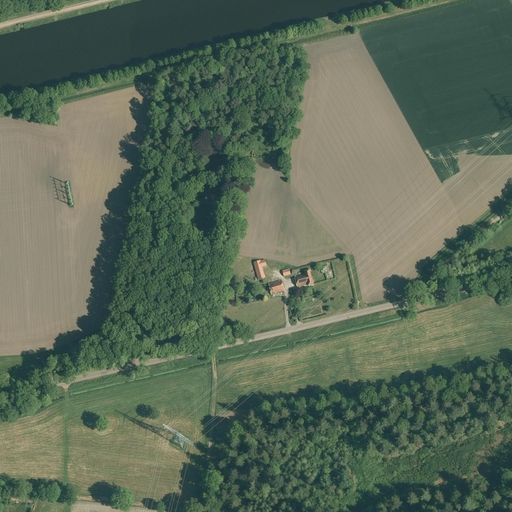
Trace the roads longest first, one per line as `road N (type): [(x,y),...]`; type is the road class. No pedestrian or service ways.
road 1 (secondary): [(0,397),(423,299)]
road 2 (unclassified): [(423,299),(436,270),(511,204)]
